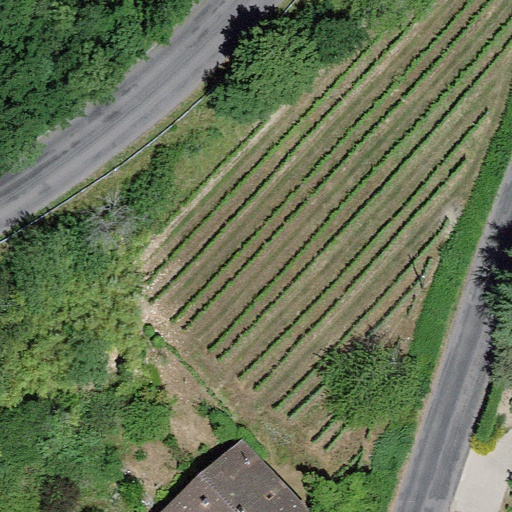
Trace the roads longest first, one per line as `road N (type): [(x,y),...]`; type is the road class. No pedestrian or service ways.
road 1 (tertiary): [(0,208),(170,82),(249,0)]
road 2 (tertiary): [(511,252),(424,511)]
